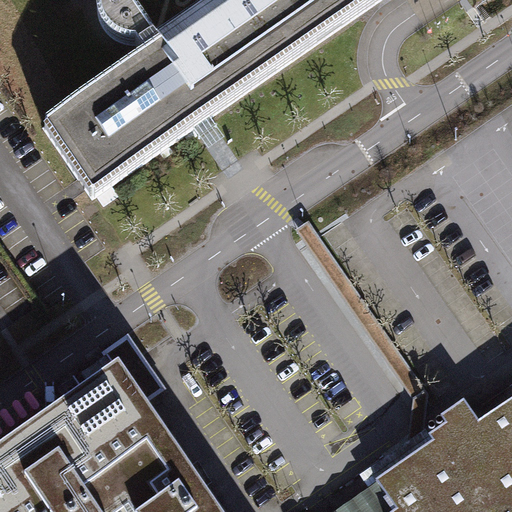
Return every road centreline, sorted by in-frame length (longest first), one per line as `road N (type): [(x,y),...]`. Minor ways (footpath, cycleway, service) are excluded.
road 1 (unclassified): [(511,52),(177,279)]
road 2 (unclassified): [(177,279),(343,511)]
road 3 (unclassified): [(177,279),(0,399)]
